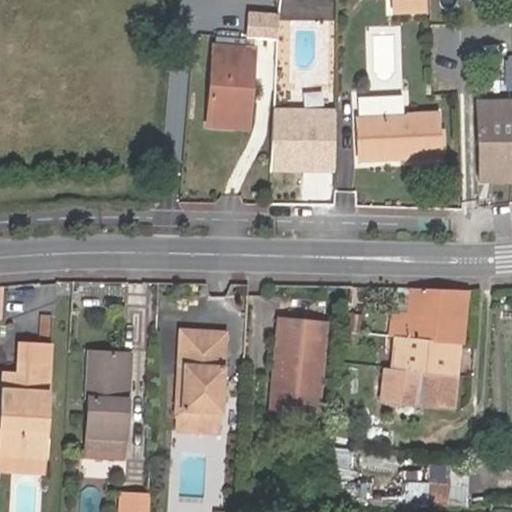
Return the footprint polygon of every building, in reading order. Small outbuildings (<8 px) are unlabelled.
[(429,12),(429,0),(392,0),(393,13),(429,12)] [(203,133),(232,135),(235,97),(245,97),(248,58),(208,56),(203,133)] [(235,97),(232,135),(243,136),(245,97),(235,97)] [(511,99),(471,101),(472,183),(511,182),(511,180),(511,99)] [(436,155),(436,112),(356,109),(356,153),(436,155)] [(465,294),(412,294),(408,321),(394,320),(390,339),(393,340),(460,347),(465,294)] [(280,415),(296,417),(314,418),(323,328),(277,323),(271,376),(283,377),(280,415)] [(185,372),(183,414),(221,417),(226,338),(179,335),(177,372),(185,372)] [(389,370),(456,377),(460,347),(393,340),(389,370)] [(49,367),(50,349),(19,347),(18,365),(49,367)] [(85,457),(123,459),(129,357),(89,355),(85,457)] [(16,393),(2,392),(0,430),(0,456),(42,459),(49,367),(18,365),(16,393)] [(389,370),(384,369),(380,403),(453,411),(456,377),(389,370)] [(175,414),(183,414),(185,372),(177,372),(175,414)] [(267,414),(280,415),(283,377),(271,376),(267,414)] [(183,414),(175,414),(174,432),(220,435),(221,417),(183,414)] [(296,417),(280,415),(279,427),(295,428),(296,417)] [(445,511),(446,463),(428,461),(427,511),(445,511)] [(426,500),(426,469),(407,469),(407,501),(426,500)] [(345,479),(343,495),(361,498),(364,483),(345,479)] [(145,511),(146,493),(129,492),(127,511),(145,511)]
